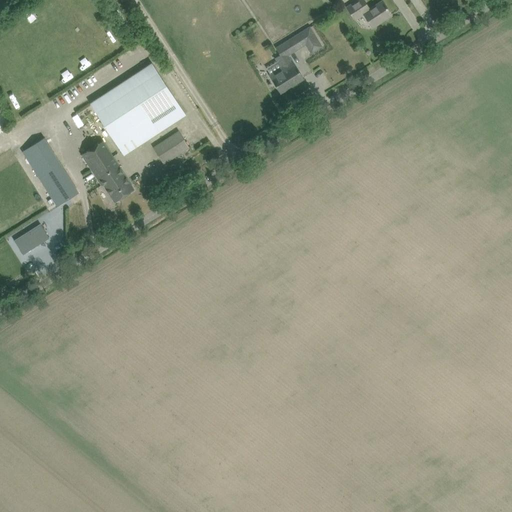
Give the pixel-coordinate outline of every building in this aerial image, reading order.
[(357,0),(347,7),(355,20),(364,14),(372,27),(391,15),(382,1),(370,10),(363,0),(357,0)] [(280,67),(273,71),(285,90),(303,79),(292,62),(288,55),(306,44),(307,46),(317,40),(309,26),(275,47),(281,57),(276,61),(280,67)] [(139,145),(185,115),(151,63),(89,104),(121,152),(122,151),(119,147),(133,137),(139,145)] [(154,148),(164,163),(188,147),(178,132),(154,148)] [(22,151),(52,198),(57,206),(78,193),(44,138),(22,151)] [(102,186),(103,185),(115,202),(134,190),(102,141),(82,155),(102,186)] [(49,238),(40,224),(15,240),(23,254),(49,238)]
